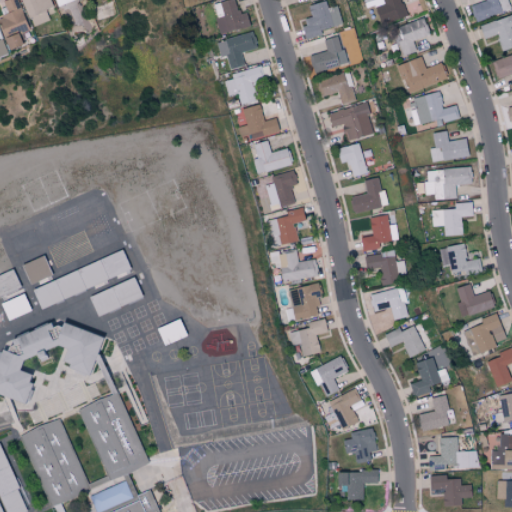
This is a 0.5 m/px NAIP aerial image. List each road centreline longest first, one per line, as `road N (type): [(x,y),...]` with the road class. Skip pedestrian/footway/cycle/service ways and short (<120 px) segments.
road 1 (residential): [(269,0),(335,230),(354,332),(398,428),(405,511)]
road 2 (residential): [(440,0),(489,119),(511,268)]
